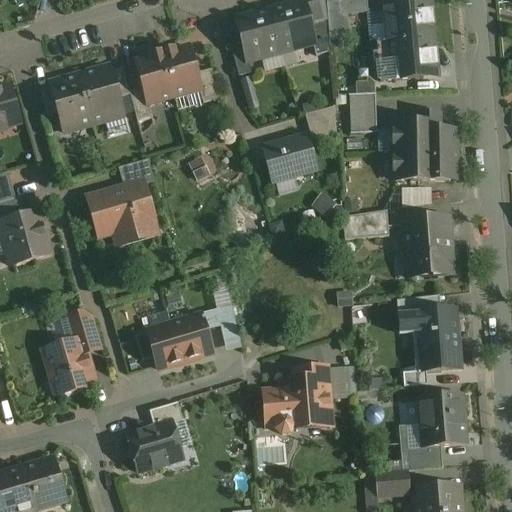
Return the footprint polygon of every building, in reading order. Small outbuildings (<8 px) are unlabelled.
[(337,0),(325,0),(327,22),(328,39),(346,37),(344,18),(339,18),(337,0)] [(366,0),(337,0),(339,18),(344,18),(367,15),(368,15),(367,14),(366,0)] [(302,4),(269,13),(280,55),(313,47),(308,27),(302,4)] [(417,8),(397,10),(396,10),(385,12),(385,13),(385,15),(389,14),(392,42),(376,44),(380,84),(419,81),(418,71),(436,70),(430,7),(419,8),(418,8),(417,8)] [(269,13),(235,22),(242,44),(247,64),(248,64),(280,55),(269,13)] [(385,15),(385,13),(367,14),(368,15),(367,15),(369,44),(376,44),(392,42),(389,14),(385,15)] [(328,39),(327,22),(308,27),(313,47),(315,58),(330,54),(328,39)] [(242,44),(230,47),(238,79),(251,75),(248,64),(247,64),(242,44)] [(188,49),(174,53),(174,51),(161,55),(174,100),(185,97),(199,93),(200,92),(196,76),(188,49)] [(148,60),(135,64),(142,90),(147,107),(149,107),(174,100),(161,55),(148,58),(148,60)] [(109,70),(88,76),(88,77),(78,80),(92,127),(123,118),(118,100),(110,74),(109,70)] [(128,94),(122,70),(110,74),(118,100),(129,97),(128,94)] [(211,71),(196,76),(200,92),(199,93),(202,105),(202,106),(219,100),(211,71)] [(78,80),(69,83),(68,81),(49,86),(50,90),(58,117),(63,135),(92,127),(78,80)] [(0,132),(5,131),(4,129),(18,125),(8,89),(0,90),(0,132)] [(50,90),(39,93),(46,120),(58,117),(50,90)] [(142,90),(128,94),(129,97),(137,124),(152,119),(149,107),(147,107),(142,90)] [(199,93),(185,97),(189,109),(193,108),(196,110),(201,109),(202,106),(202,105),(199,93)] [(374,97),(348,98),(350,137),(376,136),(374,97)] [(334,109),(305,118),(311,138),(335,132),(334,109)] [(433,134),(432,117),(419,117),(419,127),(392,127),(393,183),(409,183),(409,185),(419,185),(419,183),(457,183),(456,134),(433,134)] [(305,139),(263,151),(273,185),(315,173),(305,139)] [(199,157),(187,164),(197,181),(209,175),(199,157)] [(147,163),(119,171),(124,190),(141,185),(142,187),(153,184),(147,163)] [(7,175),(0,177),(0,204),(14,200),(7,175)] [(124,190),(88,201),(99,240),(125,232),(129,245),(156,237),(142,187),(141,185),(124,190)] [(14,200),(0,204),(0,225),(23,218),(18,199),(14,200)] [(23,218),(0,225),(0,227),(7,253),(5,253),(9,268),(50,257),(38,214),(23,218)] [(386,214),(342,220),(346,264),(371,262),(371,253),(389,251),(386,214)] [(447,221),(402,225),(407,281),(452,277),(447,221)] [(438,299),(397,303),(398,317),(416,316),(434,315),(440,314),(438,299)] [(231,309),(199,316),(200,318),(204,331),(235,324),(231,309)] [(455,324),(435,325),(434,315),(416,316),(420,374),(459,371),(455,324)] [(91,320),(83,316),(66,321),(73,344),(80,342),(85,356),(100,352),(91,320)] [(200,318),(147,334),(158,372),(169,369),(170,370),(197,361),(211,356),(204,331),(200,318)] [(73,344),(41,353),(55,399),(94,388),(93,386),(96,381),(94,374),(89,372),(85,356),(80,342),(73,344)] [(295,383),(284,384),(281,384),(281,385),(282,394),(264,396),(263,396),(263,397),(265,422),(265,424),(266,428),(275,427),(276,432),(281,437),(289,436),(291,434),(331,431),(331,429),(326,372),(326,371),(325,371),(294,373),(294,374),(295,382),(295,383)] [(461,398),(418,401),(422,451),(440,450),(465,448),(461,398)] [(177,405),(149,413),(154,430),(171,425),(171,426),(182,422),(177,405)] [(154,430),(127,438),(138,475),(166,467),(164,458),(179,454),(171,426),(171,425),(154,430)] [(422,451),(408,452),(409,473),(441,471),(440,450),(422,451)] [(52,461),(23,469),(35,511),(37,511),(65,504),(52,461)] [(35,511),(23,469),(0,476),(0,511),(35,511)] [(407,474),(375,476),(377,500),(409,498),(407,474)] [(460,511),(458,490),(413,493),(414,511),(460,511)]
